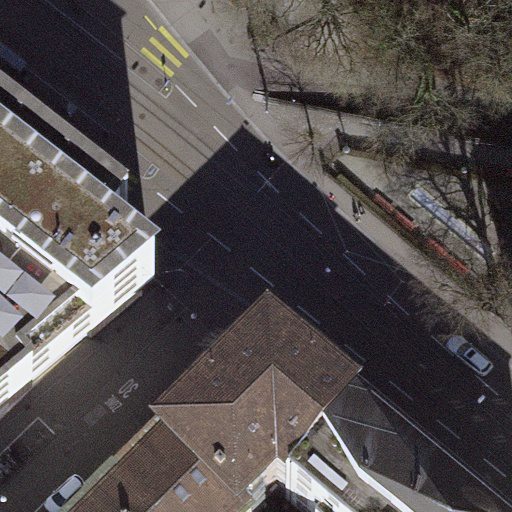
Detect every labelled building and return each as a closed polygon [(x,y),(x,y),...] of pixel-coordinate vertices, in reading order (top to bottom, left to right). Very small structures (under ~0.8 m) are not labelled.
[(0,408),(142,291),(93,252),(107,234),(111,227),(93,213),(0,140),(0,408)] [(357,403),(261,322),(144,441),(155,451),(109,497),(124,511),(264,511),(281,495),(351,409),(357,403)] [(417,511),(440,485),(413,462),(351,409),(281,495),(301,511),(417,511)] [(473,511),(440,485),(417,511),(473,511)] [(124,511),(109,497),(94,511),(124,511)]
